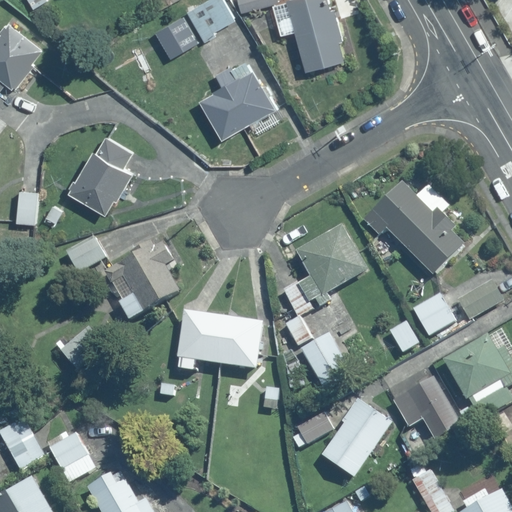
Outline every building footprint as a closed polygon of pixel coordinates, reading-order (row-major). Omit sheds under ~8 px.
[(29,0),(36,10),(37,9),(50,0),(29,0)] [(226,0),(208,0),(189,12),(208,42),(219,35),(216,30),(237,17),(226,0)] [(240,0),(244,12),(281,2),(281,0),(240,0)] [(289,0),(290,1),(309,70),(352,59),(335,0),(289,0)] [(17,87),(35,64),(46,51),(33,41),(13,24),(0,40),(0,73),(8,80),(17,87)] [(249,58),(236,66),(234,63),(218,73),(225,85),(202,99),(225,137),(231,133),(251,121),(254,125),(280,109),(249,58)] [(134,152),(110,136),(107,134),(69,190),(106,215),(116,201),(134,174),(124,167),(134,152)] [(382,238),(390,230),(434,274),(466,243),(454,230),(458,227),(444,214),(453,205),(430,183),(418,196),(403,182),(365,220),(382,238)] [(37,223),(40,194),(40,192),(21,190),(18,222),(37,223)] [(330,293),(333,291),(371,270),(345,224),(300,249),(315,276),(301,283),(300,281),(286,289),(302,316),(314,309),(310,302),(317,298),(321,305),(333,299),(330,293)] [(82,274),(85,272),(108,257),(95,237),(69,254),(82,274)] [(132,319),(142,313),(184,290),(169,264),(175,260),(163,239),(107,270),(124,300),(121,301),(132,319)] [(472,320),(475,318),(507,299),(495,278),(459,300),(472,320)] [(433,337),(436,336),(461,320),(443,292),(416,309),(433,337)] [(196,360),(202,361),(260,367),(266,321),(187,312),(180,367),(195,369),(196,360)] [(315,338),(314,338),(301,317),(288,325),(302,347),(315,338)] [(392,331),(393,332),(406,353),(422,343),(409,320),(392,331)] [(92,327),(90,328),(63,351),(78,368),(106,343),(92,327)] [(498,346),(490,332),(444,358),(468,399),(470,397),(481,417),(511,399),(511,396),(506,386),(511,382),(511,354),(505,342),(498,346)] [(303,349),(305,353),(322,382),(350,367),(331,333),(303,349)] [(462,424),(435,376),(395,400),(410,426),(424,418),(436,439),(462,424)] [(280,410),(282,391),(282,390),(268,389),(266,409),(280,410)] [(393,422),(359,398),(343,420),(346,422),(324,454),(356,476),(393,422)] [(308,443),(335,428),(325,411),(299,426),(308,443)] [(47,456),(25,418),(1,431),(23,470),(47,456)] [(98,469),(79,434),(76,427),(61,436),(50,442),(54,449),(72,483),(98,469)] [(415,480),(418,485),(433,511),(456,511),(433,472),(430,474),(423,462),(411,469),(417,479),(415,480)] [(156,511),(149,499),(142,503),(128,479),(121,483),(115,473),(90,487),(105,511),(156,511)] [(0,511),(54,511),(34,478),(0,497),(0,511)] [(465,511),(511,511),(511,498),(506,488),(492,496),(488,488),(466,500),(471,509),(465,511)] [(354,511),(349,502),(331,511),(354,511)]
